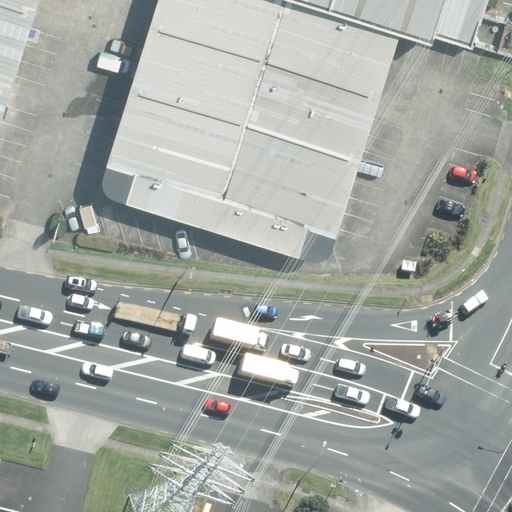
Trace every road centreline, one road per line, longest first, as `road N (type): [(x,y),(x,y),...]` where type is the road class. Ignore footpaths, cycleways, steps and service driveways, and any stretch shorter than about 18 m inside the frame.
road 1 (primary): [(98,334),(453,318),(511,292)]
road 2 (primary): [(461,450),(385,414),(98,334)]
